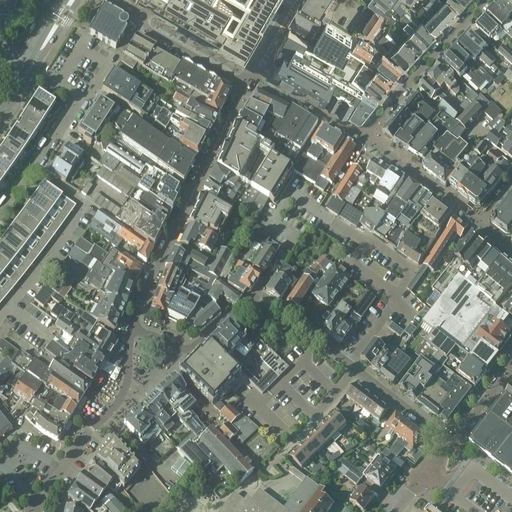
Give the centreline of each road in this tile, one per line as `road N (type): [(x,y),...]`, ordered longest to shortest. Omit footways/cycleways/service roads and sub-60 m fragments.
road 1 (residential): [(130,329),(244,85)]
road 2 (residential): [(320,341),(261,306),(183,348),(130,329)]
road 3 (residential): [(425,472),(449,442),(320,341)]
road 4 (residential): [(0,317),(82,210),(33,169)]
road 5 (residential): [(387,107),(484,0)]
road 6 (residential): [(33,169),(79,101),(31,65)]
road 7 (unknown): [(85,97),(130,112),(205,167)]
road 8 (residential): [(142,14),(146,28),(244,85)]
road 9 (residential): [(254,67),(157,12),(142,14)]
